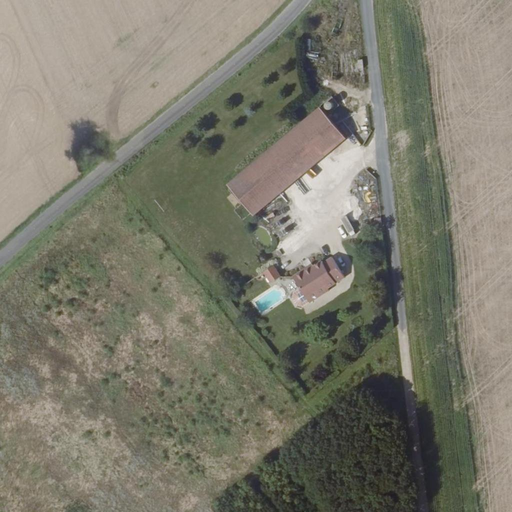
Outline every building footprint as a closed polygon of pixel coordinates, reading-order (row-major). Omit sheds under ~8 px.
[(347,138),(311,96),(219,173),(227,183),(255,215),(347,138)] [(274,246),(277,252),(289,246),(286,240),(274,246)] [(305,269),(294,277),(301,288),(310,302),(310,303),(330,290),(328,288),(345,277),(332,258),(324,263),(322,261),(314,266),(307,271),(305,269)] [(281,277),(273,265),(264,272),(272,283),(281,277)] [(310,302),(301,288),(293,293),(292,298),(297,306),(303,307),(310,302)] [(372,321),(378,325),(382,318),(377,314),(372,321)]
